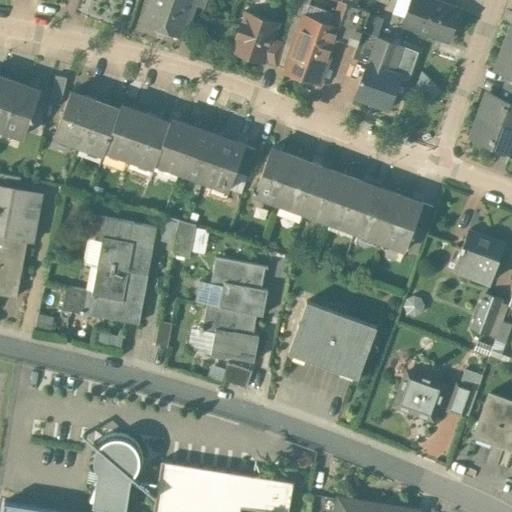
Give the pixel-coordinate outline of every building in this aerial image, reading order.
[(151,0),(144,21),(182,35),(194,1),(194,0),(151,0)] [(432,0),(411,0),(404,23),(449,40),(459,10),(432,0)] [(370,11),(347,2),(338,27),(339,27),(335,38),(357,45),(362,31),(363,31),(370,11)] [(276,21),(248,11),(244,22),(239,24),(237,30),(239,35),(234,50),(262,60),(270,37),(276,21)] [(338,27),(304,14),(284,71),(319,83),(327,62),(327,63),(331,53),(330,52),(335,38),(339,27),(338,27)] [(357,45),(353,58),(367,62),(377,36),(363,31),(362,31),(357,45)] [(419,51),(377,36),(367,62),(355,95),(390,107),(401,75),(409,78),(419,51)] [(284,42),(270,37),(262,60),(276,65),(284,42)] [(511,49),(506,47),(497,70),(509,75),(510,74),(511,74),(511,49)] [(429,99),(441,87),(423,70),(411,82),(429,99)] [(67,78),(56,75),(49,102),(61,105),(67,78)] [(0,118),(13,81),(0,76),(0,118)] [(0,118),(0,128),(23,137),(40,90),(13,81),(0,118)] [(511,88),(505,86),(501,97),(501,98),(511,101),(511,88)] [(96,99),(71,90),(54,135),(79,144),(96,99)] [(511,101),(501,98),(501,97),(489,92),(481,115),(511,126),(511,101)] [(96,99),(79,144),(104,153),(106,148),(120,108),(96,99)] [(120,108),(106,148),(130,157),(146,112),(122,103),(120,108)] [(146,112),(130,157),(154,166),(156,162),(170,121),(146,112)] [(511,126),(481,115),(472,137),(511,151),(511,126)] [(170,121),(156,162),(180,171),(196,127),(172,118),(170,121)] [(196,127),(180,171),(204,179),(220,136),(196,127)] [(245,145),(220,136),(204,179),(229,189),(236,170),(245,146),(245,145)] [(256,150),(245,146),(236,170),(247,175),(256,150)] [(297,156),(271,147),(254,193),(280,203),(297,156)] [(297,156),(280,203),(305,212),(322,166),(297,156)] [(346,175),(322,166),(305,212),(329,221),(346,175)] [(20,176),(0,172),(0,185),(18,189),(20,176)] [(371,184),(346,175),(329,221),(354,230),(371,184)] [(371,184),(354,230),(379,239),(396,193),(371,184)] [(18,189),(0,185),(0,235),(27,241),(32,241),(41,193),(18,189)] [(422,202),(396,193),(379,239),(405,248),(422,202)] [(422,202),(405,248),(416,252),(425,229),(433,206),(422,202)] [(157,225),(102,215),(97,239),(102,239),(97,265),(148,274),(157,225)] [(178,219),(165,215),(161,240),(174,242),(178,219)] [(174,242),(172,254),(189,257),(196,224),(178,219),(174,242)] [(490,242),(467,234),(464,242),(463,242),(456,262),(492,275),(505,241),(492,236),(490,242)] [(0,235),(0,293),(16,296),(27,241),(0,235)] [(265,265),(216,256),(211,282),(199,280),(195,301),(207,303),(256,312),(262,313),(267,289),(261,287),(265,265)] [(92,290),(143,299),(148,274),(97,265),(92,290)] [(88,289),(66,285),(62,309),(72,311),(83,313),(88,289)] [(143,299),(92,290),(88,289),(83,313),(138,323),(143,299)] [(485,291),(475,319),(490,325),(500,297),(485,291)] [(307,298),(288,351),(358,377),(378,324),(307,298)] [(256,312),(207,303),(203,329),(215,331),(211,352),(253,360),(258,335),(252,334),(256,312)] [(72,311),(62,309),(60,317),(68,319),(72,311)] [(171,323),(159,320),(155,344),(167,346),(171,323)] [(252,370),(228,362),(222,379),(246,387),(252,370)] [(470,385),(475,369),(463,365),(458,382),(470,385)] [(445,384),(407,370),(395,404),(433,418),(445,384)] [(471,388),(457,383),(448,409),(462,414),(471,388)] [(511,399),(490,391),(475,432),(511,446),(511,399)] [(94,464),(98,472),(92,505),(126,510),(130,486),(148,489),(156,496),(158,484),(140,481),(133,475),(138,468),(140,459),(139,451),(134,444),(127,438),(119,436),(111,437),(103,440),(97,447),(94,455),(94,464)] [(292,481),(162,460),(158,484),(156,496),(153,511),(239,511),(241,504),(287,511),(292,481)] [(395,511),(396,511),(358,505),(359,500),(339,497),(336,511),(395,511)] [(72,511),(4,501),(2,511),(72,511)]
